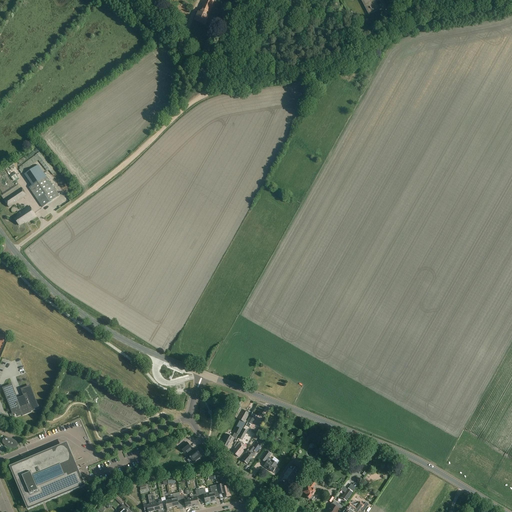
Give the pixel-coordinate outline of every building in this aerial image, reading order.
[(207,17),(206,16),(208,12),(209,13),(214,2),(209,0),(204,0),(202,5),(203,5),(200,13),(199,13),(196,20),(204,24),(207,17)] [(361,0),(369,14),(378,9),(373,0),(361,0)] [(38,153),(16,167),(19,173),(36,162),(42,171),(48,167),(38,153)] [(29,188),(42,208),(59,196),(46,176),(29,188)] [(4,200),(9,207),(27,195),(21,188),(4,200)] [(28,221),(36,216),(30,206),(17,214),(18,216),(15,218),(20,226),(27,220),(28,221)] [(11,386),(3,389),(13,414),(16,412),(18,417),(22,415),(22,416),(31,413),(31,411),(38,408),(30,387),(22,390),(25,397),(16,400),(11,386)] [(234,433),(239,435),(250,415),(236,407),(231,416),(240,421),(234,433)] [(239,438),(242,440),(247,431),(244,429),(239,438)] [(265,432),(260,430),(259,429),(253,439),(256,441),(259,436),(260,436),(261,435),(263,436),(263,435),(264,436),(265,433),(265,432)] [(232,442),(234,438),(226,434),(223,441),(221,445),(227,448),(230,443),(231,444),(232,442)] [(3,444),(4,445),(5,446),(6,446),(7,447),(8,447),(9,448),(10,448),(11,448),(12,448),(13,448),(15,448),(16,448),(17,447),(18,446),(18,445),(18,444),(17,442),(16,442),(15,441),(14,440),(13,439),(12,439),(11,439),(10,438),(9,438),(8,438),(7,438),(6,438),(5,438),(4,439),(3,439),(2,441),(2,443),(3,444)] [(192,451),(190,449),(191,448),(187,442),(180,448),(184,453),(186,452),(188,454),(187,455),(193,463),(201,456),(195,448),(192,451)] [(243,453),(246,448),(243,446),(244,445),(241,442),(240,443),(236,448),(237,448),(233,453),(239,458),(243,453)] [(243,460),(247,464),(261,446),(257,443),(254,446),(255,447),(254,448),(252,446),(246,453),(248,454),(243,460)] [(24,462),(11,467),(28,508),(83,486),(82,484),(77,472),(68,475),(66,471),(67,470),(65,466),(64,467),(63,464),(65,464),(66,464),(68,463),(69,462),(70,461),(70,459),(70,457),(70,456),(70,454),(69,453),(68,451),(68,450),(67,449),(65,448),(64,447),(62,446),(61,446),(59,447),(58,448),(57,449),(56,450),(56,452),(53,453),(52,450),(24,462)] [(262,460),(265,463),(265,462),(267,463),(264,466),(267,469),(268,468),(273,472),(277,467),(276,466),(277,464),(272,460),(269,457),(270,456),(271,455),(266,451),(261,459),(262,460)] [(304,464),(298,472),(304,475),(309,468),(304,464)] [(297,474),(296,474),(298,470),(293,466),(290,470),(289,469),(285,473),(286,474),(284,477),(283,478),(281,481),(285,484),(287,481),(290,483),(297,474)] [(310,500),(310,499),(312,500),(314,497),(312,496),(315,492),(312,489),(315,484),(312,482),(309,487),(308,486),(303,493),(307,496),(306,497),(307,497),(307,498),(308,500),(309,499),(310,500)] [(219,485),(217,486),(219,495),(222,494),(223,498),(224,498),(224,499),(227,498),(227,497),(231,496),(230,493),(231,492),(229,486),(228,486),(224,487),(224,484),(219,485)] [(209,494),(211,503),(216,502),(215,497),(216,497),(216,496),(219,495),(217,486),(210,487),(212,493),(209,494)] [(198,490),(200,500),(204,499),(205,504),(211,503),(209,494),(206,495),(205,489),(198,490)] [(347,489),(342,496),(347,500),(353,493),(347,489)] [(194,498),(190,498),(192,507),(198,506),(197,501),(200,500),(198,490),(195,490),(196,495),(193,495),(194,498)] [(120,497),(119,498),(116,495),(114,498),(121,505),(124,503),(121,501),(122,500),(120,497)] [(180,496),(182,504),(185,503),(186,509),(192,507),(190,498),(187,499),(187,497),(184,497),(184,495),(180,496)] [(152,501),(154,511),(158,511),(161,511),(160,508),(163,508),(161,500),(155,501),(153,496),(151,497),(152,501)] [(170,496),(173,507),(177,507),(177,508),(179,507),(179,505),(182,504),(180,496),(173,497),(173,496),(170,496)] [(152,511),(154,511),(152,501),(151,497),(148,497),(150,505),(147,506),(146,503),(143,504),(145,511),(148,511),(147,511),(152,511)] [(338,511),(340,510),(341,508),(342,507),(334,501),(333,503),(332,505),(326,511),(338,511)] [(366,503),(364,505),(360,502),(359,503),(355,508),(350,504),(344,511),(359,511),(361,511),(362,511),(363,511),(368,505),(366,503)]
